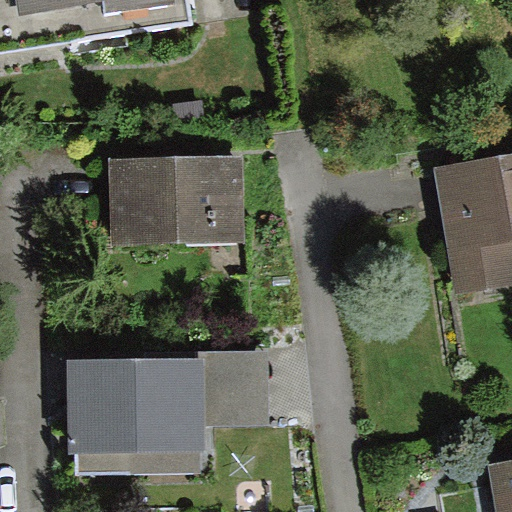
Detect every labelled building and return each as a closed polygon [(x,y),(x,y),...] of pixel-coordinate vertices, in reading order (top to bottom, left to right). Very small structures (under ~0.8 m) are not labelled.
[(0,0),(0,54),(193,24),(189,0),(0,0)] [(511,161),(434,175),(457,302),(511,291),(511,161)] [(109,168),(112,256),(247,250),(244,163),(109,168)] [(146,358),(146,370),(205,369),(206,433),(271,432),(269,356),(146,358)] [(75,464),(76,483),(201,480),(201,462),(207,462),(206,433),(205,369),(146,370),(67,372),(70,464),(75,464)] [(511,511),(511,466),(485,471),(492,511),(511,511)]
